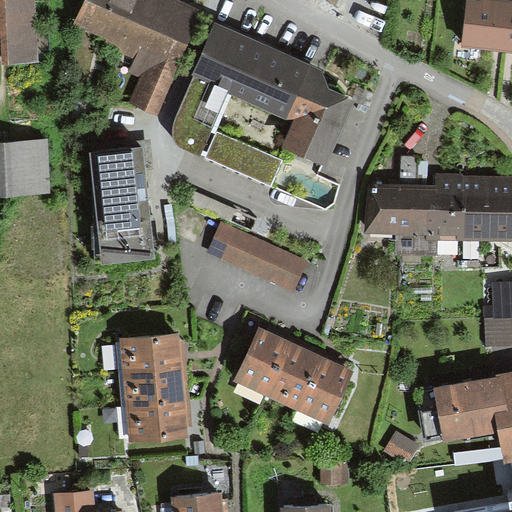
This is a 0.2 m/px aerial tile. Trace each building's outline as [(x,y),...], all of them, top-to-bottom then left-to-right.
[(38,59),(36,0),(0,0),(0,21),(2,60),(38,59)] [(82,0),(74,18),(108,32),(106,36),(121,43),(119,48),(134,54),(127,70),(138,75),(128,98),(158,111),(204,3),(197,0),(82,0)] [(511,0),(465,0),(462,37),(511,42),(511,0)] [(327,156),(357,90),(329,77),(323,61),(215,13),(192,65),(194,67),(175,110),(173,121),(173,131),(177,141),(184,147),(199,153),(229,84),(292,113),(282,137),(327,156)] [(284,156),(217,127),(205,154),(272,183),(284,156)] [(101,251),(157,245),(145,132),(89,138),(101,251)] [(0,191),(51,189),(48,134),(0,136),(0,191)] [(428,234),(429,179),(420,178),(421,149),(399,149),(398,176),(368,175),(366,224),(399,225),(398,250),(436,251),(437,234),(428,234)] [(429,179),(428,234),(437,234),(511,235),(511,171),(463,171),(463,169),(437,169),(437,179),(429,179)] [(231,217),(237,204),(192,185),(186,198),(231,217)] [(221,218),(207,249),(294,288),(308,257),(221,218)] [(511,341),(511,278),(492,279),(493,303),(485,303),(486,342),(511,341)] [(261,317),(234,373),(328,418),(355,362),(261,317)] [(180,324),(120,330),(130,434),(189,429),(188,423),(193,422),(185,336),(181,337),(180,324)] [(444,434),(500,424),(504,451),(511,450),(511,359),(433,374),(434,378),(417,382),(426,430),(442,427),(444,434)] [(263,403),(267,395),(241,383),(238,391),(263,403)] [(408,461),(421,441),(397,427),(384,447),(408,461)] [(412,461),(418,511),(511,511),(511,450),(504,451),(412,461)] [(343,456),(321,456),(320,480),(343,480),(343,456)] [(224,511),(222,484),(172,488),(174,511),(224,511)] [(58,488),(59,511),(122,511),(122,507),(92,509),(91,486),(58,488)] [(331,511),(331,494),(281,497),(281,511),(331,511)]
